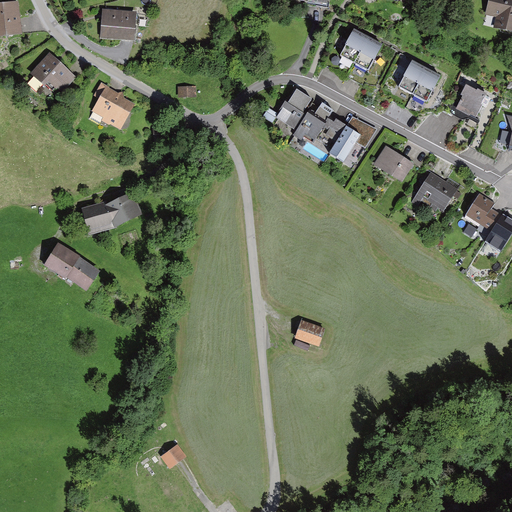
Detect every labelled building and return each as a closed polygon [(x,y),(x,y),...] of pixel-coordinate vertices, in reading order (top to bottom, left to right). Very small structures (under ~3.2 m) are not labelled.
[(511,0),(493,0),(491,15),(501,17),(498,29),(511,31),(511,0)] [(0,40),(26,38),(23,4),(0,6),(0,40)] [(140,14),(106,11),(103,39),(138,42),(140,14)] [(385,47),(359,34),(346,58),(373,72),(385,47)] [(52,55),(26,85),(42,99),(52,87),(64,98),(81,79),(52,55)] [(444,79),(416,65),(403,90),(431,104),(444,79)] [(180,86),(181,98),(198,97),(197,85),(180,86)] [(490,97),(470,87),(459,110),(479,120),(490,97)] [(139,108),(110,91),(96,116),(125,132),(139,108)] [(279,134),(295,144),(315,114),(299,103),(279,134)] [(299,147),(314,158),(335,130),(319,119),(299,147)] [(172,129),(157,130),(158,145),(174,144),(172,129)] [(346,181),(363,153),(348,144),(332,173),(346,181)] [(325,161),(328,154),(320,150),(317,157),(325,161)] [(418,167),(389,151),(379,167),(408,184),(418,167)] [(460,192),(435,176),(420,198),(446,214),(460,192)] [(478,195),(465,215),(480,225),(488,212),(493,205),(478,195)] [(137,196),(112,207),(122,229),(147,217),(137,196)] [(122,229),(112,207),(87,214),(95,237),(122,229)] [(488,212),(480,225),(492,233),(500,220),(488,212)] [(489,237),(502,246),(511,230),(511,223),(502,217),(500,220),(492,233),(489,237)] [(104,274),(62,249),(50,269),(92,294),(104,274)] [(329,333),(306,325),(301,341),(323,349),(329,333)] [(187,456),(179,446),(165,457),(172,467),(187,456)]
